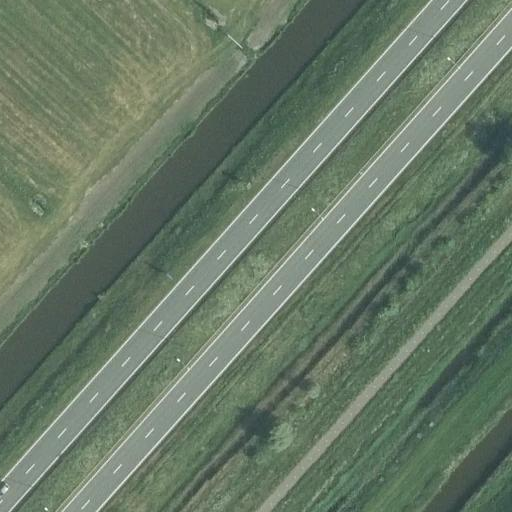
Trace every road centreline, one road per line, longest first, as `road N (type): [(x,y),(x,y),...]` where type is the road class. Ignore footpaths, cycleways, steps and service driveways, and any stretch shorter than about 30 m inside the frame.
road 1 (trunk): [(446,0),(0,500)]
road 2 (trunk): [(78,511),(511,27)]
